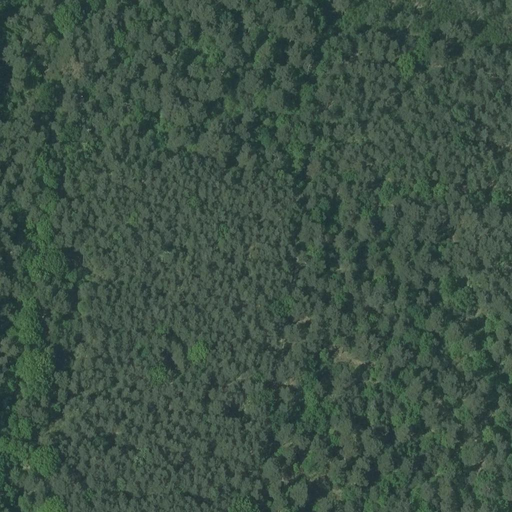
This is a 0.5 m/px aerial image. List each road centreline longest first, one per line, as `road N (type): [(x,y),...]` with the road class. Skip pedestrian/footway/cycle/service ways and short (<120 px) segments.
road 1 (track): [(261,511),(332,0)]
road 2 (track): [(0,510),(68,0)]
road 3 (track): [(50,154),(511,215)]
